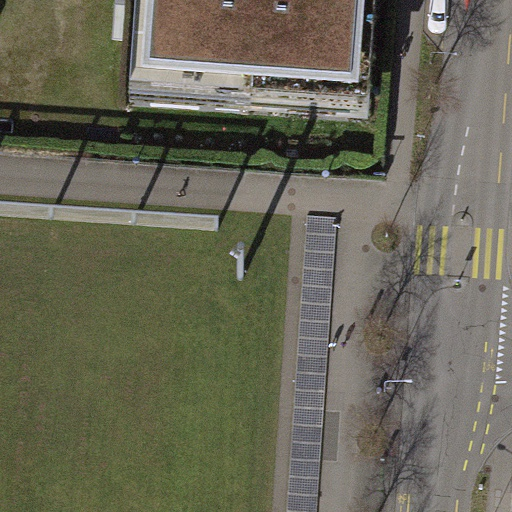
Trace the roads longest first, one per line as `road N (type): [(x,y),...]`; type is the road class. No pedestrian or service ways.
road 1 (residential): [(484,0),(446,372)]
road 2 (residential): [(431,511),(446,372)]
